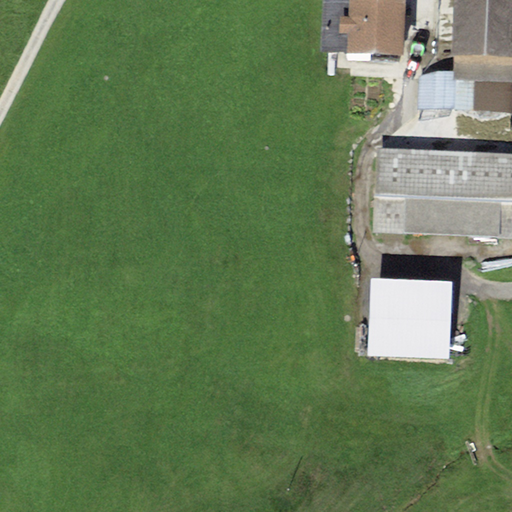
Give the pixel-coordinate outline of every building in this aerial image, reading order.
[(348,0),(323,0),(320,53),(346,53),(348,0)] [(348,0),(346,53),(403,56),(406,0),(348,0)] [(511,0),(453,0),(452,56),(454,57),(454,73),(454,79),(511,81),(511,0)] [(435,73),(420,78),(417,109),(511,112),(511,107),(511,81),(454,79),(454,73),(435,73)] [(511,155),(375,149),(371,235),(511,241),(511,155)] [(453,282),(370,280),(369,358),(451,360),(453,282)]
